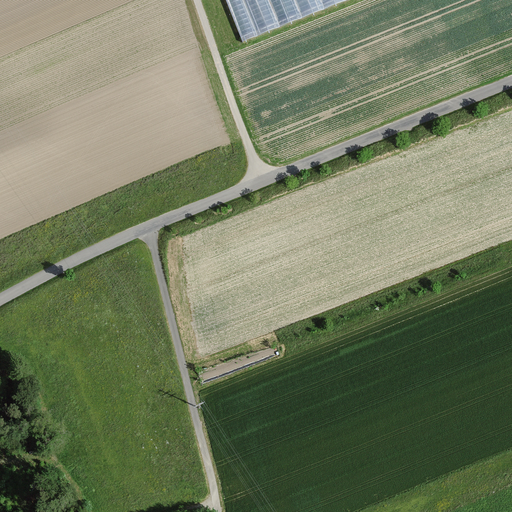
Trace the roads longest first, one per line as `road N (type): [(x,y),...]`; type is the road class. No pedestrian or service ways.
road 1 (track): [(0,300),(148,226),(511,80)]
road 2 (track): [(218,511),(148,226)]
road 3 (track): [(261,180),(199,0)]
